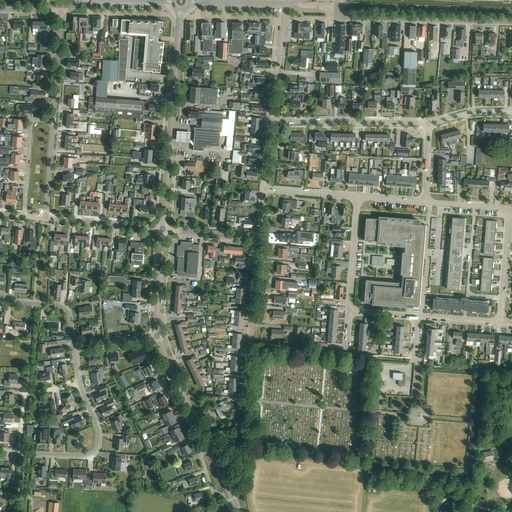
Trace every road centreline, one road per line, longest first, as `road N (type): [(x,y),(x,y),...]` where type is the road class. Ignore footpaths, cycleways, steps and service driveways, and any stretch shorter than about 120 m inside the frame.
road 1 (secondary): [(162,229),(178,20)]
road 2 (residential): [(244,430),(259,236)]
road 3 (residential): [(511,22),(345,19),(339,0)]
road 4 (residential): [(427,123),(269,120)]
road 5 (residential): [(19,453),(94,451),(98,433),(78,382)]
road 6 (residential): [(23,216),(30,120),(54,121)]
